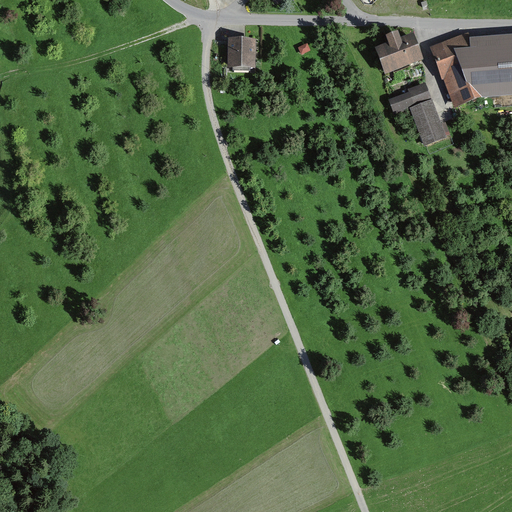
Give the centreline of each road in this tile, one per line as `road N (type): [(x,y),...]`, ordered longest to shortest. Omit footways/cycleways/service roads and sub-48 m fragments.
road 1 (track): [(366,511),(215,124),(206,83),(212,19),(1,78)]
road 2 (unclassified): [(358,21),(511,23)]
road 3 (unclassified): [(212,19),(358,21)]
